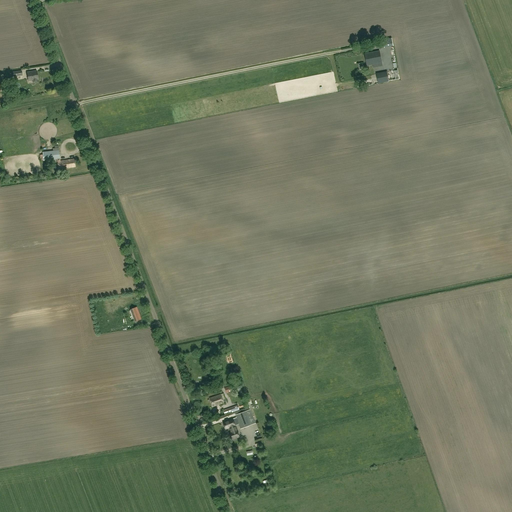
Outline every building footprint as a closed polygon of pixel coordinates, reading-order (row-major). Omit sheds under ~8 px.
[(393,45),(392,38),(383,40),(384,47),(393,45)] [(379,51),(365,54),(367,65),(382,62),(379,51)] [(27,72),(27,77),(28,81),(32,80),(33,82),(37,82),(37,79),(38,79),(36,71),(27,72)] [(387,72),(376,74),(378,84),(389,81),(387,72)] [(74,159),(60,161),(60,158),(59,150),(42,152),(43,161),(57,159),(58,169),(75,167),(74,159)] [(135,321),(140,319),(136,308),(130,310),(135,321)] [(231,385),(224,388),(227,393),(233,390),(231,385)] [(224,403),(221,394),(210,398),(213,406),(224,403)] [(250,409),(235,415),(241,429),(256,423),(250,409)] [(233,419),(223,422),(226,429),(230,428),(231,432),(229,433),(232,439),(239,437),(233,419)]
